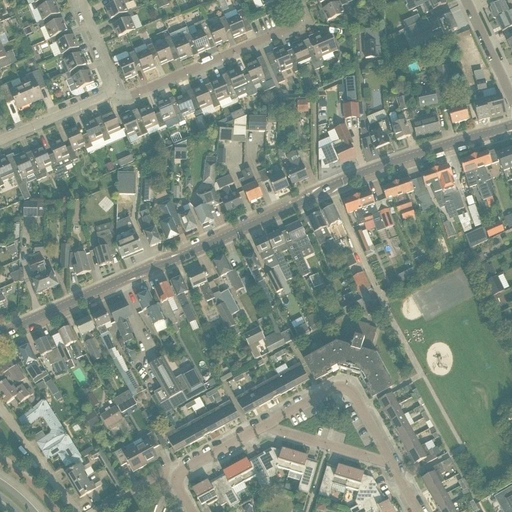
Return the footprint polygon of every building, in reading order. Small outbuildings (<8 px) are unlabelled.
[(43,0),(42,0),(31,5),(34,12),(37,10),(41,21),(39,22),(39,23),(59,14),(55,2),(45,6),(43,0)] [(128,3),(127,2),(126,0),(112,0),(114,4),(105,8),(110,20),(131,11),(127,12),(124,5),(128,3)] [(166,0),(154,0),(158,9),(168,5),(166,0)] [(353,2),(353,0),(330,0),(328,1),(331,6),(322,10),(327,22),(344,15),(341,7),(353,2)] [(404,0),(406,5),(411,3),(413,8),(424,3),(428,13),(437,9),(446,5),(445,3),(446,3),(446,1),(445,0),(404,0)] [(511,4),(511,0),(504,0),(490,7),(493,12),(492,13),(491,14),(493,19),(495,19),(496,19),(496,20),(509,14),(509,13),(511,11),(511,8),(511,5),(511,4)] [(248,22),(244,13),(243,10),(236,13),(235,11),(224,16),(230,30),(233,39),(246,34),(242,25),(248,22)] [(130,19),(134,17),(131,11),(110,20),(119,16),(122,22),(113,26),(118,38),(135,31),(130,19)] [(509,14),(496,20),(502,32),(511,27),(511,11),(509,13),(509,14)] [(60,14),(39,23),(41,29),(45,28),(50,39),(67,31),(62,20),(53,24),(51,18),(60,14)] [(443,36),(457,30),(451,15),(430,25),(427,20),(409,28),(413,37),(430,29),(432,32),(440,29),(443,36)] [(224,32),(230,30),(224,16),(223,16),(224,18),(218,21),(219,24),(209,28),(205,20),(204,21),(212,37),(216,46),(228,41),(224,32)] [(405,29),(420,22),(418,16),(402,23),(405,29)] [(206,40),(212,37),(204,21),(193,26),(196,33),(190,36),(194,45),(198,54),(210,49),(206,40)] [(382,30),(364,31),(365,59),(375,59),(375,58),(381,58),(381,48),(382,48),(382,30)] [(62,34),(67,32),(67,31),(50,39),(45,41),(50,39),(52,45),(49,46),(54,58),(58,57),(79,48),(73,36),(64,40),(62,34)] [(190,36),(188,33),(179,37),(180,40),(173,43),(170,36),(173,44),(175,49),(180,62),(192,56),(189,47),(194,45),(190,36)] [(321,36),(320,36),(319,33),(309,37),(310,40),(309,41),(312,50),(307,52),(303,43),(302,44),(311,63),(311,62),(314,70),(325,66),(322,58),(337,51),(331,37),(323,40),(321,36)] [(175,49),(173,44),(170,36),(164,39),(165,43),(154,48),(152,44),(157,56),(161,66),(173,60),(169,51),(175,49)] [(420,52),(438,44),(435,37),(417,45),(420,52)] [(302,44),(301,42),(299,42),(292,45),(291,46),(292,48),(291,48),(292,52),(287,55),(285,49),(284,49),(294,73),(300,71),(299,67),(311,63),(302,44)] [(438,45),(433,47),(433,50),(435,49),(439,86),(450,85),(447,66),(442,67),(440,51),(441,51),(447,50),(446,42),(438,45)] [(151,59),(157,56),(152,44),(145,47),(147,50),(136,55),(143,73),(155,68),(151,59)] [(11,51),(5,54),(1,46),(0,46),(0,69),(0,70),(17,63),(11,51)] [(33,47),(30,48),(37,65),(41,63),(42,63),(38,55),(36,56),(33,47)] [(283,50),(283,48),(281,47),(274,50),(273,52),(273,54),(272,54),(276,63),(270,66),(278,84),(285,82),(281,73),(292,69),(294,73),(284,49),(283,50)] [(70,52),(79,48),(58,57),(60,63),(63,61),(68,73),(65,74),(86,66),(81,54),(72,57),(70,52)] [(143,73),(136,55),(134,52),(128,55),(127,54),(125,53),(114,58),(113,60),(115,65),(118,63),(125,81),(138,76),(134,67),(139,64),(143,73)] [(464,59),(461,60),(465,78),(474,76),(473,73),(473,72),(471,62),(465,64),(464,59)] [(267,68),(261,70),(257,61),(245,66),(254,86),(264,81),(265,84),(272,81),(267,68)] [(77,70),(86,66),(65,74),(68,81),(66,82),(71,93),(72,95),(74,96),(76,96),(78,96),(84,93),(82,88),(94,83),(89,71),(80,75),(77,70)] [(253,86),(254,86),(245,66),(244,66),(248,75),(243,78),(239,69),(227,74),(238,98),(246,95),(248,98),(257,95),(253,86)] [(46,87),(42,77),(39,71),(36,72),(27,76),(30,82),(22,86),(30,105),(42,100),(38,91),(46,87)] [(238,99),(238,98),(227,74),(232,86),(226,88),(222,79),(210,84),(218,102),(230,97),(232,101),(238,99)] [(355,79),(346,80),(348,102),(357,101),(355,79)] [(484,81),(476,82),(478,93),(482,93),(482,92),(486,92),(486,91),(485,81),(484,81)] [(8,84),(0,87),(0,89),(6,105),(14,101),(18,110),(30,105),(22,86),(13,90),(10,83),(8,84)] [(214,109),(220,107),(218,102),(210,84),(214,93),(209,96),(205,86),(193,92),(201,110),(213,105),(214,109)] [(420,109),(442,104),(439,89),(416,94),(420,109)] [(400,112),(408,110),(403,91),(396,93),(400,112)] [(200,110),(201,110),(193,92),(192,92),(196,101),(191,103),(187,94),(175,99),(183,118),(194,113),(196,117),(202,114),(200,110)] [(496,97),(484,100),(489,119),(506,115),(506,114),(501,97),(501,96),(500,96),(499,92),(498,92),(495,93),(496,97)] [(478,122),(489,119),(482,95),(473,97),(475,102),(473,103),(478,122)] [(179,109),(173,111),(168,99),(156,104),(164,123),(175,118),(178,124),(184,122),(183,118),(175,99),(179,109)] [(298,100),(298,112),(308,112),(308,100),(298,100)] [(349,102),(342,102),(344,120),(359,119),(359,116),(358,104),(357,104),(357,101),(349,102)] [(164,123),(156,104),(160,113),(154,116),(150,106),(138,112),(147,131),(158,126),(159,129),(165,126),(164,123)] [(468,120),(466,111),(464,106),(454,109),(454,107),(450,109),(450,110),(448,111),(452,125),(468,120)] [(371,125),(388,117),(384,110),(367,117),(371,125)] [(95,120),(104,142),(110,140),(109,136),(120,131),(116,122),(112,112),(100,118),(104,127),(99,129),(95,120)] [(147,131),(138,112),(142,121),(136,123),(132,114),(131,115),(130,113),(129,112),(121,115),(121,117),(122,119),(120,119),(128,138),(136,135),(137,138),(148,134),(147,131)] [(396,116),(396,114),(394,113),(390,115),(389,116),(397,141),(410,137),(403,114),(396,116)] [(440,132),(438,123),(435,113),(411,119),(416,138),(440,132)] [(203,116),(197,119),(203,135),(209,133),(203,116)] [(219,142),(245,143),(246,116),(234,121),(227,124),(222,126),(220,127),(219,142)] [(267,133),(267,116),(259,116),(259,117),(249,117),(249,132),(267,133)] [(390,134),(388,125),(387,119),(377,123),(372,125),(372,126),(371,127),(370,128),(369,129),(369,130),(369,131),(369,133),(369,134),(370,135),(369,135),(375,149),(389,144),(386,136),(390,134)] [(77,128),(86,150),(93,147),(91,144),(102,139),(104,143),(104,142),(95,120),(82,125),(86,135),(81,137),(77,128)] [(318,150),(318,161),(321,161),(321,168),(329,168),(329,165),(339,161),(341,165),(355,158),(350,145),(352,144),(344,126),(334,130),(339,141),(318,150)] [(86,150),(77,128),(65,133),(71,147),(65,149),(61,140),(71,162),(77,160),(73,151),(85,146),(86,150)] [(44,148),(43,148),(58,182),(65,179),(63,175),(67,173),(65,168),(72,165),(70,163),(71,162),(61,140),(49,145),(53,154),(48,157),(44,148)] [(58,182),(43,148),(31,153),(35,162),(30,165),(26,155),(25,155),(37,182),(45,178),(44,170),(51,167),(57,182),(58,182)] [(511,176),(509,171),(511,169),(511,149),(496,156),(503,173),(504,173),(507,182),(511,180),(511,176)] [(292,186),(308,179),(296,152),(286,156),(292,169),(286,172),(292,186)] [(492,165),(491,162),(487,152),(474,157),(483,184),(486,183),(492,198),(492,197),(495,195),(487,174),(486,175),(484,168),(492,165)] [(6,158),(24,201),(31,199),(27,190),(27,184),(26,177),(33,174),(36,180),(37,182),(25,155),(25,156),(24,153),(14,157),(12,158),(16,165),(10,168),(6,158)] [(0,187),(4,186),(2,182),(14,177),(24,201),(6,158),(5,159),(4,156),(0,157),(0,187)] [(130,157),(125,159),(128,165),(133,163),(130,157)] [(214,185),(217,158),(206,157),(203,184),(214,185)] [(483,184),(474,157),(460,162),(464,174),(466,174),(469,182),(475,180),(477,186),(483,202),(492,198),(486,183),(483,184)] [(448,166),(434,170),(443,197),(451,195),(457,211),(464,209),(458,191),(457,192),(452,179),(453,178),(448,166)] [(273,171),(266,174),(265,170),(258,172),(262,184),(269,181),(275,194),(289,188),(283,174),(275,177),(273,171)] [(434,170),(420,175),(422,179),(424,185),(425,188),(431,186),(436,200),(440,209),(446,207),(451,219),(454,218),(458,217),(459,216),(457,211),(451,195),(443,197),(434,170)] [(117,173),(117,191),(134,191),(135,173),(117,173)] [(262,197),(258,188),(253,175),(239,181),(249,203),(262,197)] [(228,187),(234,185),(230,176),(216,182),(219,190),(221,189),(225,198),(221,200),(227,215),(244,208),(237,193),(231,196),(228,187)] [(409,179),(396,184),(405,210),(412,208),(415,217),(410,201),(409,201),(406,195),(414,192),(412,188),(409,179)] [(153,203),(154,182),(145,181),(144,203),(153,203)] [(396,213),(400,212),(403,221),(415,217),(412,208),(405,210),(396,184),(382,188),(385,200),(380,202),(383,211),(389,209),(390,214),(396,212),(396,213)] [(197,217),(201,226),(202,226),(203,229),(209,226),(208,223),(214,221),(211,214),(214,213),(212,208),(219,205),(216,195),(214,189),(197,195),(201,207),(194,210),(197,217)] [(370,192),(356,197),(366,223),(372,221),(374,228),(375,230),(382,228),(383,230),(394,226),(390,214),(389,209),(383,211),(377,213),(374,204),(374,202),(370,192)] [(428,195),(427,195),(426,192),(415,196),(421,214),(433,210),(432,206),(433,206),(433,205),(432,205),(428,195)] [(356,197),(343,202),(347,214),(354,212),(358,226),(363,224),(366,231),(374,228),(372,221),(366,223),(356,197)] [(172,219),(177,217),(171,201),(157,206),(164,222),(159,224),(166,241),(179,236),(172,219)] [(190,211),(185,213),(180,201),(173,204),(186,233),(197,228),(190,211)] [(38,219),(38,203),(22,203),(21,219),(38,219)] [(64,205),(61,208),(62,213),(66,214),(69,211),(68,207),(64,205)] [(338,235),(345,232),(334,207),(323,212),(330,228),(334,226),(338,235)] [(464,209),(457,211),(459,216),(459,218),(469,215),(466,208),(464,209)] [(338,255),(324,223),(320,214),(308,219),(316,238),(318,239),(321,237),(324,243),(322,243),(329,259),(338,255)] [(161,243),(157,234),(149,216),(141,219),(146,232),(143,233),(150,248),(161,243)] [(116,223),(115,243),(122,259),(143,251),(130,221),(130,220),(129,218),(117,223),(116,223)] [(299,223),(285,230),(286,230),(291,243),(286,246),(288,251),(290,254),(295,264),(295,263),(303,259),(300,252),(310,247),(308,242),(305,238),(303,232),(299,223)] [(499,223),(484,229),(488,239),(503,233),(499,223)] [(483,228),(465,236),(470,249),(488,241),(483,228)] [(100,248),(94,250),(96,258),(99,267),(112,263),(110,257),(107,247),(113,246),(111,239),(111,236),(109,231),(108,232),(108,231),(97,234),(96,235),(100,248)] [(371,247),(368,248),(361,231),(356,234),(364,253),(365,253),(367,257),(374,254),(371,247)] [(281,254),(288,251),(279,232),(267,238),(272,250),(277,248),(279,252),(273,256),(285,282),(292,279),(281,254)] [(254,244),(259,256),(260,256),(263,262),(265,266),(270,269),(277,266),(265,239),(264,239),(264,238),(262,237),(258,239),(258,241),(258,242),(254,244)] [(15,245),(8,248),(11,255),(18,252),(15,245)] [(70,254),(70,245),(61,245),(60,270),(69,270),(69,269),(70,254)] [(52,271),(48,272),(40,252),(33,255),(33,256),(47,290),(58,286),(52,271)] [(85,254),(79,255),(78,252),(70,254),(69,269),(74,269),(76,276),(90,272),(85,254)] [(35,261),(27,264),(33,278),(30,280),(32,285),(36,295),(47,290),(33,256),(33,255),(35,261)] [(261,270),(258,264),(254,255),(244,260),(251,275),(252,275),(257,287),(264,284),(258,271),(261,270)] [(346,269),(356,264),(351,255),(341,260),(346,269)] [(232,272),(229,266),(225,257),(212,264),(220,279),(227,276),(235,293),(244,289),(235,271),(232,272)] [(310,274),(307,269),(303,259),(295,263),(302,278),(310,274)] [(492,265),(489,267),(487,263),(479,267),(485,280),(496,274),(492,265)] [(19,282),(20,268),(19,268),(18,272),(10,274),(14,284),(17,283),(18,282),(19,282)] [(214,299),(205,278),(201,269),(186,275),(193,290),(200,287),(207,302),(214,299)] [(413,269),(406,272),(410,279),(416,276),(413,269)] [(274,271),(266,275),(275,292),(283,289),(274,271)] [(366,292),(371,290),(363,273),(351,279),(361,300),(364,306),(363,306),(364,307),(369,304),(372,302),(369,296),(368,297),(366,292)] [(310,291),(323,286),(318,274),(305,279),(310,291)] [(247,277),(241,280),(245,289),(251,286),(247,277)] [(496,277),(484,283),(491,298),(503,292),(496,277)] [(188,293),(185,287),(181,278),(170,283),(174,292),(188,325),(196,322),(184,295),(188,293)] [(8,295),(17,291),(17,283),(14,284),(5,288),(8,295)] [(174,300),(171,293),(167,284),(154,290),(160,304),(158,305),(170,326),(177,323),(168,302),(174,300)] [(261,301),(269,297),(264,286),(256,290),(261,301)] [(231,316),(239,312),(228,291),(220,295),(224,303),(231,316)] [(158,304),(154,306),(148,292),(136,298),(142,312),(146,310),(154,326),(167,320),(158,304)] [(346,305),(345,303),(340,305),(345,315),(363,306),(358,296),(353,299),(354,301),(346,305)] [(125,303),(109,309),(113,319),(122,338),(131,334),(132,333),(126,319),(132,317),(129,312),(125,303)] [(236,326),(231,316),(224,303),(215,308),(227,330),(236,326)] [(111,324),(109,320),(105,311),(92,318),(96,327),(132,397),(144,391),(141,387),(139,388),(130,371),(128,372),(121,357),(120,357),(117,352),(116,352),(114,348),(110,340),(112,339),(108,332),(105,327),(111,324)] [(269,354),(286,345),(281,334),(271,315),(267,317),(275,333),(265,338),(259,327),(243,336),(249,348),(248,348),(254,360),(261,357),(256,348),(260,346),(258,343),(262,341),(269,354)] [(312,315),(305,319),(309,328),(317,324),(312,315)] [(95,331),(93,328),(89,319),(76,325),(93,363),(101,359),(89,334),(95,331)] [(357,322),(357,323),(349,321),(343,341),(352,344),(351,348),(335,343),(304,361),(315,381),(325,376),(323,373),(338,365),(348,368),(349,365),(353,366),(352,369),(362,372),(370,387),(367,388),(372,398),(392,388),(375,356),(360,352),(362,346),(371,349),(377,329),(369,327),(369,325),(357,322)] [(304,324),(294,329),(298,338),(309,333),(304,324)] [(76,360),(83,357),(69,328),(58,333),(64,346),(57,349),(62,360),(63,360),(68,370),(74,368),(65,347),(70,345),(76,360)] [(285,332),(281,334),(286,345),(290,342),(285,332)] [(36,343),(34,343),(41,357),(45,355),(50,366),(62,360),(57,349),(52,352),(46,338),(41,341),(40,339),(36,341),(36,343)] [(37,362),(33,355),(29,346),(17,351),(24,367),(27,366),(33,379),(40,376),(34,363),(37,362)] [(163,358),(149,365),(162,388),(154,393),(155,395),(151,397),(161,416),(162,415),(166,413),(171,410),(186,402),(174,379),(163,358)] [(16,366),(14,367),(10,361),(0,367),(0,369),(3,374),(2,375),(4,374),(8,380),(0,385),(0,393),(3,398),(2,399),(7,405),(16,398),(21,404),(33,395),(29,390),(28,390),(21,382),(25,380),(16,366)] [(308,381),(303,372),(299,364),(288,370),(297,387),(308,381)] [(204,386),(194,368),(180,376),(191,394),(192,393),(194,397),(206,391),(204,386)] [(287,392),(297,387),(288,370),(278,376),(287,392)] [(224,374),(218,377),(221,383),(232,377),(229,371),(224,374)] [(276,398),(287,392),(278,376),(267,381),(276,398)] [(212,379),(207,382),(210,387),(215,385),(212,379)] [(265,404),(276,398),(267,381),(256,387),(265,404)] [(52,382),(46,386),(53,396),(55,395),(58,393),(52,383),(52,382)] [(255,410),(265,404),(256,387),(246,393),(255,410)] [(210,392),(206,394),(211,404),(214,402),(212,397),(213,397),(210,392)] [(92,393),(86,397),(93,408),(99,404),(92,393)] [(244,416),(255,410),(246,393),(235,399),(244,416)] [(397,406),(391,395),(379,401),(385,412),(397,406)] [(41,452),(66,436),(44,400),(18,420),(24,429),(39,418),(43,418),(51,431),(50,434),(45,438),(44,438),(45,438),(48,443),(46,445),(44,444),(41,446),(39,449),(41,452)] [(239,418),(234,410),(230,402),(219,408),(228,424),(239,418)] [(122,404),(117,407),(121,413),(126,410),(122,404)] [(390,423),(403,416),(397,406),(385,412),(390,423)] [(122,419),(120,416),(115,408),(111,410),(109,408),(105,410),(106,413),(101,416),(110,431),(116,428),(117,429),(119,428),(122,434),(130,430),(124,419),(122,419)] [(217,430),(228,424),(219,408),(208,413),(217,430)] [(90,429),(100,423),(93,411),(83,418),(90,429)] [(207,436),(217,430),(208,413),(197,419),(207,436)] [(396,433),(408,427),(403,416),(390,423),(396,433)] [(196,442),(207,436),(197,419),(187,424),(196,442)] [(187,424),(176,430),(185,448),(196,442),(187,424)] [(402,444),(414,438),(408,427),(396,433),(402,444)] [(176,430),(165,436),(170,445),(175,453),(185,448),(176,430)] [(36,443),(45,438),(44,438),(45,438),(42,433),(33,438),(36,443)] [(159,446),(154,437),(152,433),(141,439),(133,443),(136,449),(145,466),(157,459),(152,450),(159,446)] [(80,459),(78,456),(66,436),(41,452),(44,456),(49,453),(49,451),(51,449),(55,455),(60,451),(64,451),(70,464),(80,459)] [(424,445),(419,447),(414,438),(402,444),(408,455),(425,446),(424,445)] [(432,450),(428,452),(425,446),(408,455),(414,465),(421,462),(423,466),(437,459),(432,450)] [(136,449),(127,453),(124,448),(113,454),(121,467),(128,463),(133,473),(145,466),(136,449)] [(263,455),(258,459),(265,472),(273,467),(277,469),(289,472),(295,452),(287,450),(287,451),(282,450),(281,452),(271,448),(271,449),(262,453),(263,455)] [(441,457),(446,453),(443,448),(437,451),(441,457)] [(105,467),(109,464),(100,449),(91,455),(94,461),(100,457),(105,467)] [(302,456),(303,454),(295,452),(289,472),(301,476),(296,493),(307,497),(317,464),(306,461),(307,457),(302,456)] [(269,479),(258,459),(248,464),(246,460),(242,462),(241,461),(234,465),(244,483),(256,477),(262,490),(265,489),(266,492),(273,488),(269,479)] [(84,472),(90,468),(87,462),(80,466),(65,475),(73,487),(87,478),(84,472)] [(110,480),(116,477),(109,464),(105,467),(104,468),(110,480)] [(445,473),(440,464),(439,464),(426,471),(429,476),(421,480),(427,490),(444,481),(440,475),(445,473)] [(243,483),(244,483),(234,465),(227,469),(227,470),(223,473),(225,476),(215,482),(227,503),(227,502),(230,508),(239,503),(234,495),(246,489),(243,483)] [(343,466),(343,468),(338,466),(337,470),(326,467),(317,499),(325,502),(326,498),(328,499),(333,485),(345,488),(351,469),(343,466)] [(359,472),(359,471),(351,469),(345,488),(358,492),(355,503),(357,506),(357,507),(379,494),(376,489),(378,488),(373,479),(363,476),(363,474),(359,472)] [(95,489),(101,486),(94,474),(87,478),(73,487),(80,499),(95,490),(95,489)] [(440,484),(444,482),(444,481),(427,490),(433,501),(446,494),(440,484)] [(220,506),(227,503),(215,482),(206,487),(204,483),(192,490),(199,502),(196,503),(200,511),(210,511),(207,506),(217,501),(220,506)] [(511,486),(501,493),(511,511),(511,486)] [(388,502),(384,504),(379,494),(357,507),(357,506),(349,510),(349,511),(369,511),(371,511),(394,511),(391,506),(390,506),(388,502)] [(439,511),(451,505),(446,494),(433,501),(439,511)]
